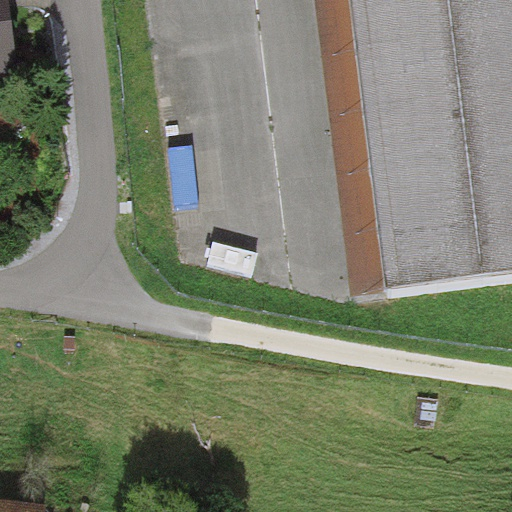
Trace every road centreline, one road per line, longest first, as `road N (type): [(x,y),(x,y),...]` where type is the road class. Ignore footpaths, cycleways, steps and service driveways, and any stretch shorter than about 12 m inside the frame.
road 1 (track): [(99,304),(511,376)]
road 2 (residential): [(78,0),(99,304),(0,291)]
